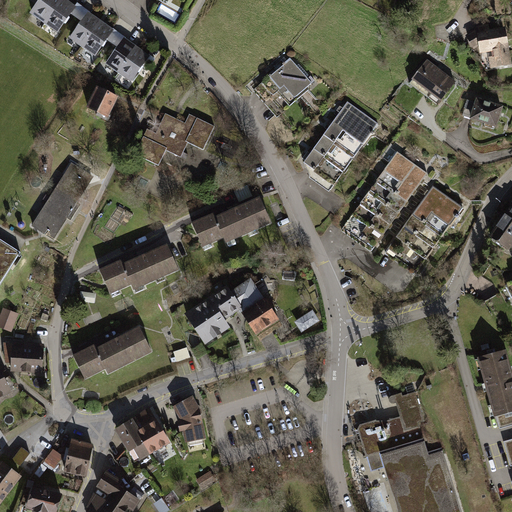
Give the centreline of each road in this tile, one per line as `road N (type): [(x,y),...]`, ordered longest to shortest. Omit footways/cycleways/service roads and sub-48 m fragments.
road 1 (residential): [(104,0),(206,76),(249,122),(328,279),(342,337)]
road 2 (residential): [(99,429),(196,380),(342,337)]
road 3 (residential): [(342,337),(445,306),(496,198),(511,183)]
road 4 (residential): [(342,337),(333,463),(347,511)]
road 5 (residential): [(64,411),(53,361),(67,281)]
